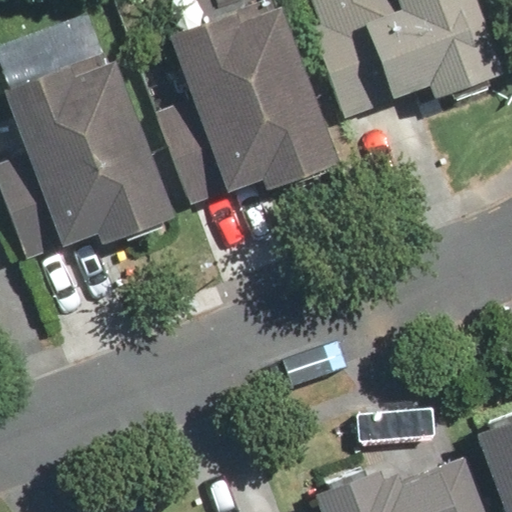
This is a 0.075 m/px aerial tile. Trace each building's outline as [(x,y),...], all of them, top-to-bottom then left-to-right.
[(511,78),(511,53),(491,0),(421,0),(424,5),(380,19),(406,103),(456,87),(461,99),(511,78)] [(355,167),(297,3),(262,16),(260,9),(187,33),(238,188),(288,171),(294,189),(355,167)] [(187,212),(128,55),(97,67),(95,61),(23,87),(80,241),(127,224),(130,233),(187,212)] [(511,423),(494,430),(511,477),(511,423)] [(490,511),(475,465),(406,488),(399,466),(334,488),(342,511),(490,511)]
